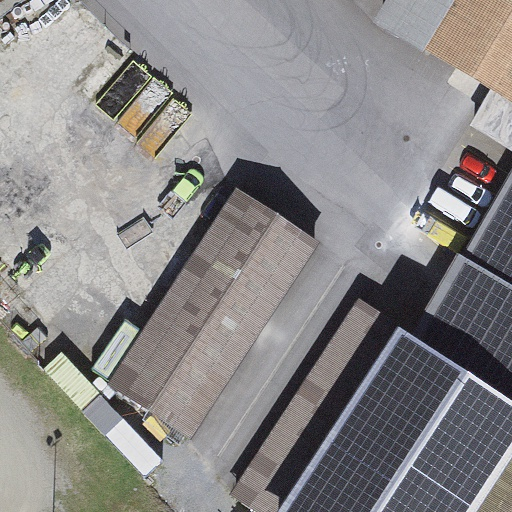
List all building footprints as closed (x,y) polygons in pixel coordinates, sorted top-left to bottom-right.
[(407,0),(387,36),(446,70),(486,0),(407,0)] [(511,0),(486,0),(446,70),(511,106),(511,0)] [(0,145),(0,192),(24,170),(0,145)] [(462,258),(411,341),(354,307),(234,504),(247,511),(511,511),(511,187),(467,261),(462,258)] [(328,261),(245,205),(119,393),(202,449),(328,261)]
